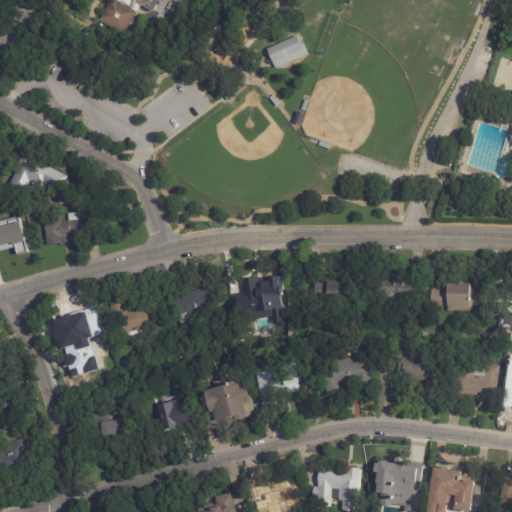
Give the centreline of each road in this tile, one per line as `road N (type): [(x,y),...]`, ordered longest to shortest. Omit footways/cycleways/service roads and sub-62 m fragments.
road 1 (tertiary): [(511,242),(216,243),(0,296)]
road 2 (residential): [(511,441),(357,427),(21,511)]
road 3 (residential): [(165,251),(135,177),(0,104)]
road 4 (tertiary): [(2,296),(50,390),(65,511)]
